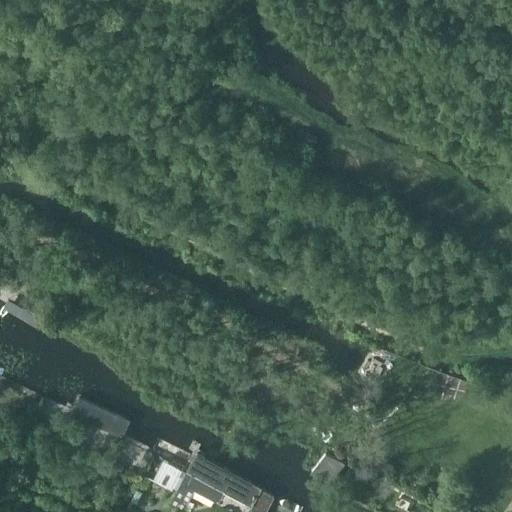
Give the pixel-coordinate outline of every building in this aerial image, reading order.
[(81,396),(73,413),(97,424),(123,436),(131,419),(81,396)] [(39,429),(38,429),(33,440),(40,443),(45,432),(39,429)] [(69,444),(70,441),(73,434),(63,430),(60,436),(59,440),(69,444)] [(169,499),(167,502),(180,510),(181,508),(192,487),(206,495),(214,499),(217,495),(219,489),(250,505),(260,486),(199,453),(194,451),(187,464),(169,499)] [(342,461),(329,451),(314,470),(326,480),(342,461)] [(124,466),(119,463),(110,459),(104,470),(114,476),(118,477),(124,466)] [(137,503),(143,492),(137,489),(131,500),(137,503)]
